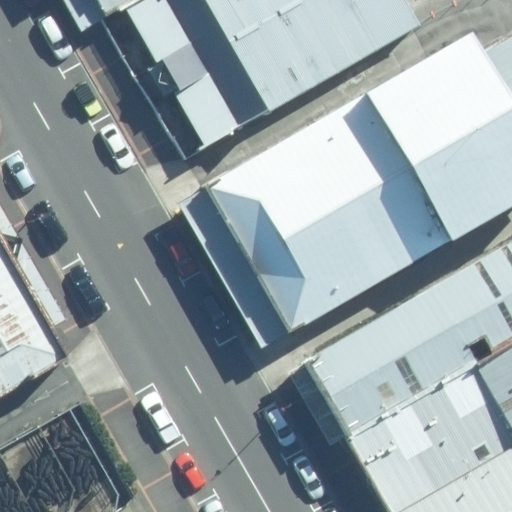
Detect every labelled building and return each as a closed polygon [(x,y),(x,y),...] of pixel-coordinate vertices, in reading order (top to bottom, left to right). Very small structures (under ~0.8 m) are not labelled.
[(98,0),(106,13),(128,0),(98,0)] [(199,144),(204,152),(426,24),(412,0),(135,0),(125,6),(126,9),(129,8),(161,62),(150,68),(167,97),(177,91),(206,141),(199,144)] [(511,40),(497,49),(486,28),(181,202),(266,350),(511,209),(511,40)] [(0,399),(76,356),(59,325),(71,319),(0,194),(0,399)] [(511,244),(303,366),(346,440),(511,341),(511,244)] [(511,511),(511,341),(346,440),(386,511),(511,511)]
